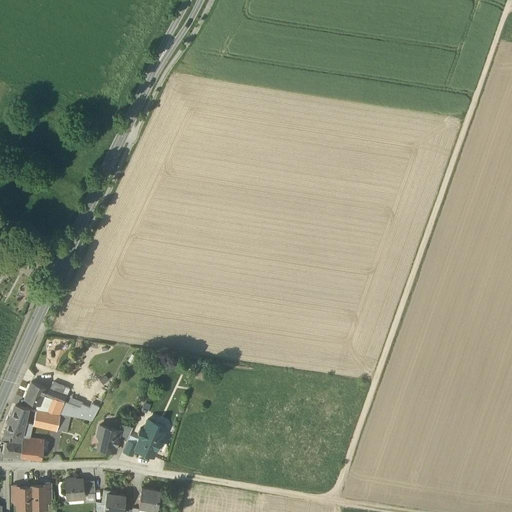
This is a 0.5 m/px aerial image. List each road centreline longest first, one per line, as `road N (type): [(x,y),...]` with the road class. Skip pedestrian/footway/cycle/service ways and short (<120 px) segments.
road 1 (track): [(330,499),(507,4)]
road 2 (secondary): [(0,412),(52,286),(192,0)]
road 3 (residential): [(6,467),(184,478)]
road 4 (track): [(184,478),(330,499)]
